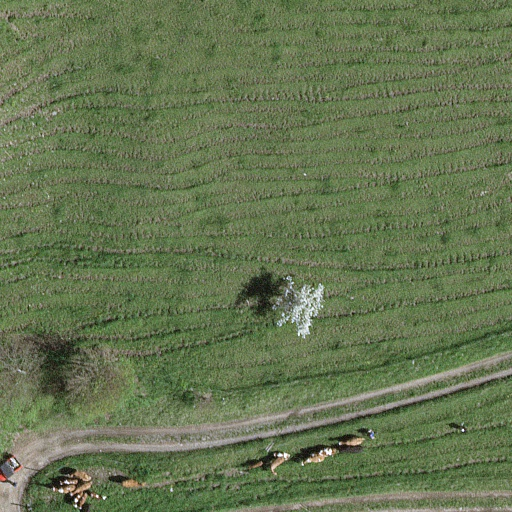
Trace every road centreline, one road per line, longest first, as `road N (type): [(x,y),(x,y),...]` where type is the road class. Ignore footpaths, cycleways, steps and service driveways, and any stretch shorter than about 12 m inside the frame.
road 1 (track): [(10,511),(16,465),(36,446),(68,438),(187,439),(511,364)]
road 2 (track): [(511,500),(327,511)]
